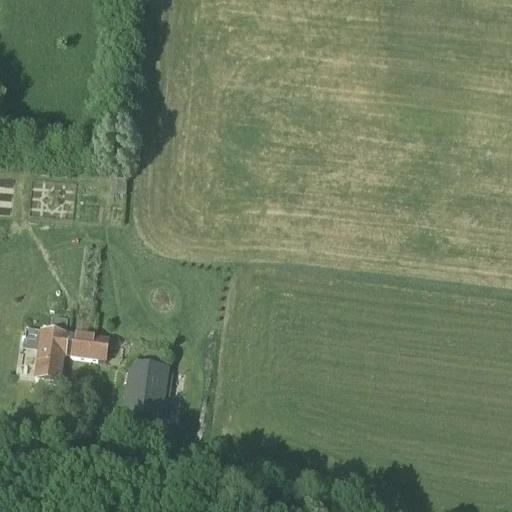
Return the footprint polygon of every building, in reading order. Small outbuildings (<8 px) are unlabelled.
[(94,207),(116,207),(116,196),(94,196),(94,207)] [(136,224),(135,206),(114,207),(115,225),(136,224)] [(50,323),(48,338),(64,340),(65,325),(50,323)] [(40,337),(35,385),(59,387),(61,363),(104,368),(107,345),(64,340),(48,338),(40,337)] [(164,374),(132,369),(125,419),(157,423),(164,374)]
